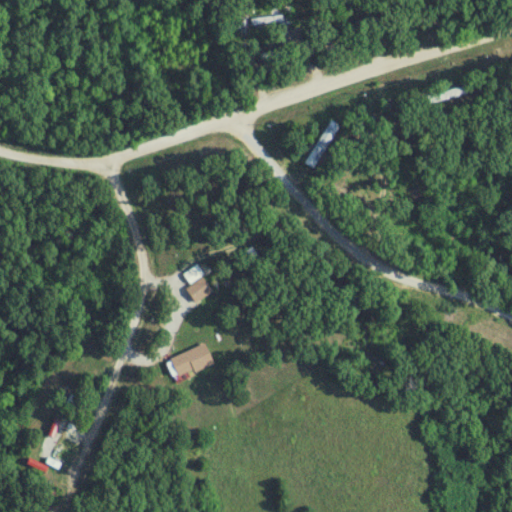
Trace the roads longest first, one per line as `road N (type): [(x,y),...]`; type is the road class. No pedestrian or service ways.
road 1 (residential): [(511,30),(108,161),(65,163),(0,150)]
road 2 (residential): [(108,161),(142,281),(123,352),(70,460),(56,511)]
road 3 (residential): [(511,315),(432,294),(345,243),(236,116)]
